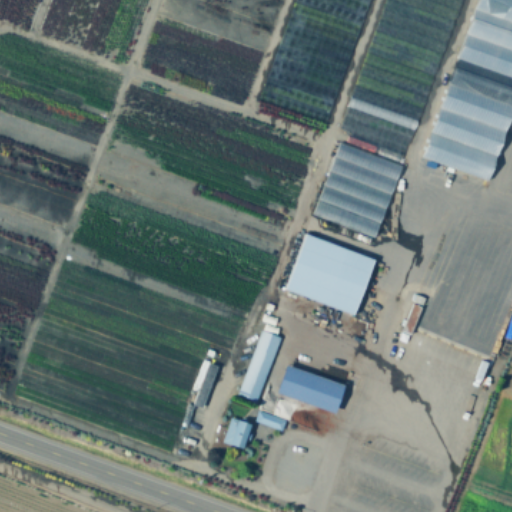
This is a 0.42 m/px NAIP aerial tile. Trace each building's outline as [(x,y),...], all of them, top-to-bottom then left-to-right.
[(476,0),(511,0),(511,117),(488,184),(419,159),(476,0)] [(339,143),(402,166),(375,240),(312,217),(339,143)] [(371,258),(351,310),(285,286),(305,233),(371,258)] [(416,297),(424,300),(410,336),(403,334),(416,297)] [(260,330),(279,337),(255,402),(237,395),(260,330)] [(212,362),(226,366),(231,348),(205,341),(192,388),(194,388),(190,404),(200,406),(212,362)] [(344,385),(334,414),(276,393),(286,364),(344,385)] [(284,420),(280,430),(259,420),(263,411),(284,420)] [(252,425),(243,450),(222,442),(231,418),(252,425)]
